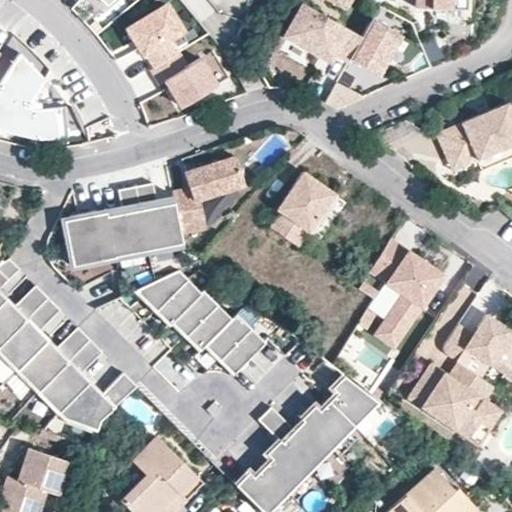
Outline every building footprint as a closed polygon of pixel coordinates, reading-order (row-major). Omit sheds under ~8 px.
[(97,0),(108,9),(117,0),(97,0)] [(363,34),(301,1),(283,34),(329,59),(333,52),(349,61),(363,34)] [(143,52),(152,67),(174,54),(165,39),(179,31),(163,5),(125,28),(135,45),(140,54),(143,52)] [(375,73),(398,33),(370,17),(363,34),(349,61),(375,73)] [(45,78),(18,53),(0,82),(0,129),(24,136),(45,138),(67,137),(65,106),(34,109),(30,107),(29,103),(31,98),(45,78)] [(148,69),(157,84),(162,81),(165,86),(178,107),(213,86),(196,59),(183,67),(175,53),(174,54),(152,67),(148,69)] [(323,101),(334,107),(361,96),(335,81),(323,101)] [(511,158),(511,113),(506,102),(461,125),(474,150),(460,157),(465,167),(479,160),(485,172),(511,158)] [(474,150),(461,125),(436,137),(454,173),(465,167),(460,157),(474,150)] [(177,209),(184,240),(209,235),(202,205),(246,196),(239,167),(188,178),(192,195),(175,198),(175,201),(177,209)] [(287,216),(276,231),(303,250),(305,247),(313,236),(340,199),(309,177),(282,213),(287,216)] [(184,240),(177,209),(160,212),(158,205),(155,189),(138,193),(151,256),(185,249),(184,240)] [(151,256),(138,193),(121,197),(124,212),(126,219),(110,223),(113,240),(118,263),(151,256)] [(177,209),(175,201),(158,205),(160,212),(177,209)] [(126,219),(124,212),(108,216),(109,219),(110,223),(126,219)] [(110,223),(109,219),(99,221),(99,218),(73,223),(74,226),(67,228),(71,249),(113,240),(110,223)] [(407,249),(389,237),(368,271),(400,293),(381,321),(400,335),(442,273),(414,254),(408,262),(402,258),(407,249)] [(109,266),(118,264),(118,263),(113,240),(71,249),(77,273),(83,271),(84,275),(110,269),(109,266)] [(414,254),(407,249),(402,258),(408,262),(414,254)] [(18,268),(8,257),(0,264),(0,286),(18,268)] [(177,268),(134,289),(154,309),(186,278),(177,268)] [(170,321),(200,291),(186,278),(154,309),(168,323),(170,321)] [(29,315),(47,297),(35,284),(16,303),(29,315)] [(184,335),(216,303),(202,289),(200,291),(170,321),(184,335)] [(47,297),(29,315),(41,327),(60,309),(47,297)] [(0,344),(29,315),(16,303),(13,306),(5,298),(0,303),(0,344)] [(204,344),(230,317),(216,303),(184,335),(199,349),(204,344)] [(218,358),(250,326),(235,312),(230,317),(204,344),(218,358)] [(511,359),(511,331),(485,313),(476,327),(481,330),(476,337),(471,333),(457,324),(444,344),(443,346),(443,349),(443,351),(444,354),(445,355),(450,358),(455,361),(464,347),(483,361),(487,354),(507,367),(511,359)] [(41,327),(29,315),(0,344),(0,354),(16,370),(47,339),(38,330),(41,327)] [(400,335),(381,321),(373,334),(392,347),(400,335)] [(71,357),(89,338),(77,326),(59,345),(71,357)] [(232,372),(264,341),(250,326),(218,358),(232,372)] [(481,330),(476,327),(471,333),(476,337),(481,330)] [(83,369),(102,351),(89,338),(71,357),(83,369)] [(47,339),(16,370),(37,391),(71,357),(59,345),(55,348),(47,339)] [(507,367),(487,354),(483,361),(503,374),(507,367)] [(0,357),(0,383),(2,386),(16,374),(0,357)] [(83,369),(71,357),(37,391),(57,412),(88,381),(80,373),(83,369)] [(447,375),(439,370),(436,374),(432,371),(431,364),(429,363),(407,398),(466,437),(477,421),(480,416),(473,410),(467,406),(475,395),(481,398),(481,399),(491,385),(456,362),(447,375)] [(439,370),(431,364),(432,371),(436,374),(439,370)] [(136,385),(122,372),(101,393),(88,381),(57,412),(63,417),(96,431),(100,421),(136,385)] [(335,391),(349,377),(343,373),(330,386),(335,391)] [(377,399),(349,377),(335,391),(328,399),(353,423),(377,399)] [(481,399),(481,398),(473,410),(480,416),(477,421),(487,427),(498,410),(481,399)] [(330,446),(353,423),(328,399),(317,409),(305,421),(330,446)] [(302,418),(305,421),(317,409),(312,404),(300,416),(302,418)] [(305,421),(302,418),(293,427),(271,405),(258,418),(278,438),(284,443),(308,468),(330,446),(305,421)] [(60,436),(41,429),(39,434),(59,440),(60,436)] [(197,478),(156,435),(131,460),(146,474),(120,500),(131,511),(169,511),(163,506),(177,491),(181,495),(197,478)] [(60,436),(59,440),(58,442),(78,449),(81,442),(60,436)] [(271,456),(284,443),(278,438),(266,451),(271,456)] [(266,451),(257,460),(287,490),(308,468),(284,443),(271,456),(266,451)] [(67,459),(26,445),(26,447),(21,462),(16,478),(6,474),(0,491),(0,509),(6,511),(37,511),(46,489),(57,493),(67,459)] [(26,447),(21,445),(16,460),(21,462),(26,447)] [(239,488),(262,511),(264,511),(287,490),(257,460),(248,469),(253,474),(239,488)] [(454,489),(434,467),(384,511),(473,511),(478,508),(457,486),(454,489)] [(253,474),(248,469),(233,483),(239,488),(253,474)] [(173,511),(202,482),(197,478),(181,495),(177,491),(163,506),(169,511),(173,511)] [(511,494),(508,490),(502,496),(511,506),(511,494)]
